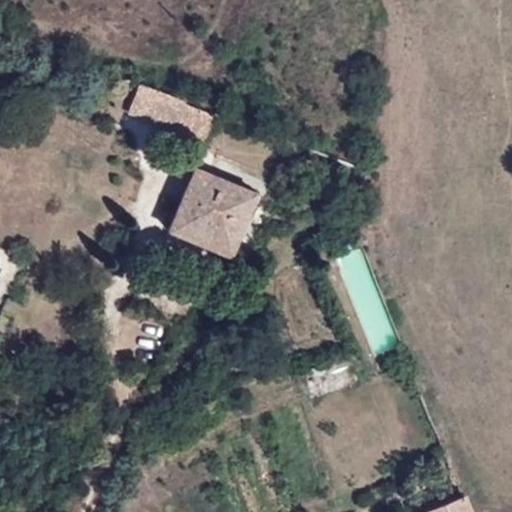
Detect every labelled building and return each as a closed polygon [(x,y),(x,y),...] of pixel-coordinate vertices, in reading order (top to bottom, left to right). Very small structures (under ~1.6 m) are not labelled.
[(202,144),(204,139),(169,124),(180,96),(140,81),(127,114),(202,144)] [(204,139),(216,110),(209,107),(180,96),(169,124),(204,139)] [(255,193),(196,168),(170,229),(229,254),(255,193)] [(19,301),(10,296),(3,311),(12,314),(19,301)] [(469,511),(463,495),(419,511),(469,511)]
